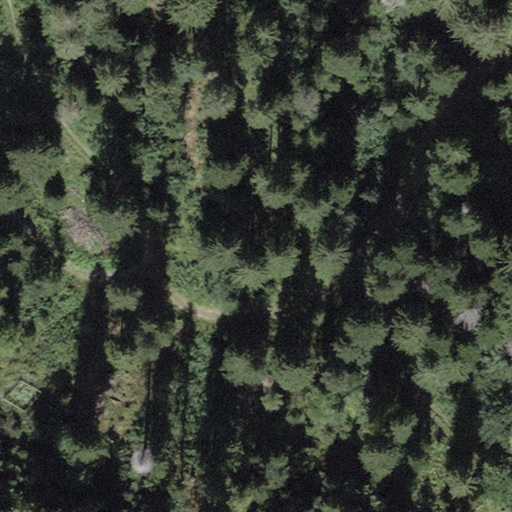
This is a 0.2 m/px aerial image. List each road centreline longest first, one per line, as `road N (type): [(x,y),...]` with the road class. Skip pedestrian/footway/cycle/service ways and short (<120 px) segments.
road 1 (track): [(146,270),(164,294),(219,321),(308,299),(380,231),(460,88),(511,46)]
road 2 (track): [(146,270),(85,267),(0,198)]
